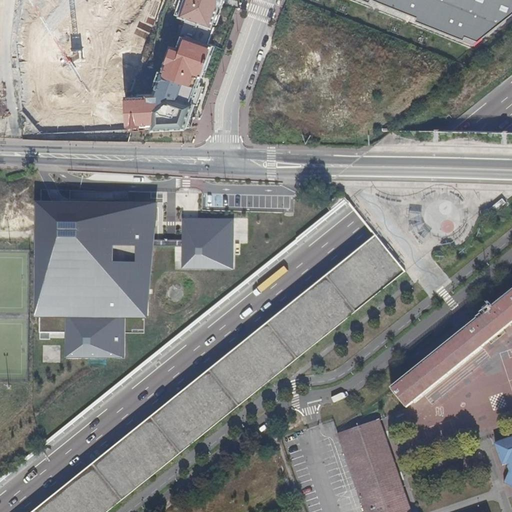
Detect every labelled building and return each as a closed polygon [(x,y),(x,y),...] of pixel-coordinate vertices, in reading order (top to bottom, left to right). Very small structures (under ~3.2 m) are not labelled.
[(111,0),(88,0),(68,43),(114,65),(139,13),(111,0)] [(181,0),(178,11),(190,15),(181,45),(177,44),(162,90),(132,95),(134,130),(186,128),(194,105),(197,105),(203,87),(199,85),(212,46),(208,44),(215,27),(213,27),(222,0),(181,0)] [(511,0),(369,0),(471,38),(511,8),(511,0)] [(203,98),(203,119),(214,119),(214,98),(203,98)] [(146,207),(41,207),(40,333),(70,333),(70,356),(122,356),(122,317),(114,317),(114,310),(146,310),(146,247),(186,247),(186,267),(232,267),(232,223),(204,222),(204,228),(186,228),(186,241),(146,241),(146,207)] [(400,383),(414,400),(511,320),(511,291),(498,302),(496,299),(490,304),(493,307),(400,383)] [(409,511),(378,417),(335,433),(361,511),(409,511)] [(511,436),(493,444),(500,465),(504,464),(511,487),(511,492),(511,497),(511,499),(511,436)]
